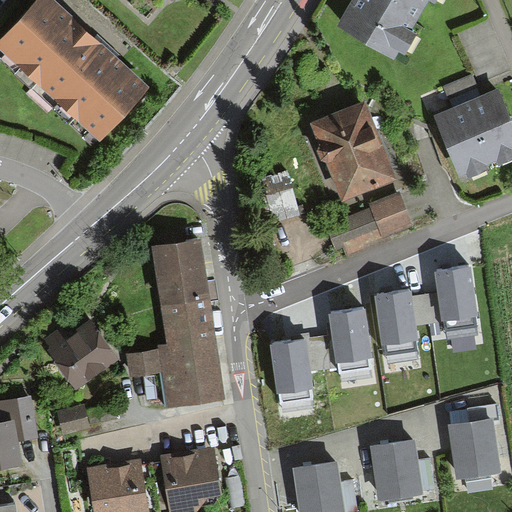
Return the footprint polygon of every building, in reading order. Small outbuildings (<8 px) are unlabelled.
[(161,88),(60,0),(48,0),(4,50),(112,148),(161,88)] [(164,0),(174,9),(182,0),(164,0)] [(353,0),(339,26),(396,57),(400,49),(407,53),(417,35),(409,31),(425,0),(432,0),(435,1),(435,0),(353,0)] [(481,95),(474,74),(445,85),(453,106),(481,95)] [(453,106),(434,114),(461,177),(468,174),(470,178),(490,169),(488,164),(497,161),(499,165),(511,159),(511,118),(499,87),(481,95),(453,106)] [(327,162),(341,202),(398,179),(367,101),(311,123),(320,146),(318,151),(321,160),(327,162)] [(298,217),(287,175),(263,182),(274,223),(298,217)] [(402,191),(368,204),(370,208),(326,225),(336,251),(343,248),(347,259),(394,240),(392,234),(415,225),(402,191)] [(200,239),(153,247),(168,344),(159,346),(160,351),(131,355),(134,376),(163,372),(168,404),(225,396),(200,239)] [(454,269),(435,272),(438,293),(442,322),(444,322),(446,338),(478,334),(475,316),(479,315),(472,266),(454,269)] [(393,293),(376,295),(383,346),(385,345),(388,363),(419,359),(416,340),(418,340),(416,326),(412,297),(411,290),(393,293)] [(438,293),(412,297),(416,326),(442,322),(438,293)] [(347,310),(330,312),(332,333),(337,363),(338,363),(339,367),(341,381),(372,376),(369,358),(372,357),(365,307),(347,310)] [(65,337),(59,329),(45,339),(52,349),(48,352),(75,391),(120,359),(91,318),(65,337)] [(306,339),(310,371),(339,367),(338,363),(337,363),(332,333),(309,337),(308,334),(292,336),(293,341),(306,339)] [(289,341),(270,344),(277,394),(279,393),(282,412),(313,407),(311,389),(313,389),(310,371),(306,339),(293,341),(289,341)] [(0,468),(22,465),(18,440),(37,437),(30,396),(0,400),(0,468)] [(85,403),(58,410),(64,434),(91,428),(90,425),(116,418),(112,402),(86,408),(85,403)] [(471,421),(448,424),(456,479),(465,478),(466,483),(493,479),(492,473),(502,471),(494,420),(500,419),(498,404),(469,408),(471,421)] [(432,458),(419,460),(416,440),(372,447),(381,502),(425,496),(425,491),(436,489),(432,458)] [(215,447),(160,455),(169,511),(197,511),(210,495),(222,493),(215,447)] [(151,511),(142,458),(87,467),(95,511),(151,511)] [(339,461),(292,468),(298,511),(358,511),(359,511),(354,478),(341,480),(339,461)]
